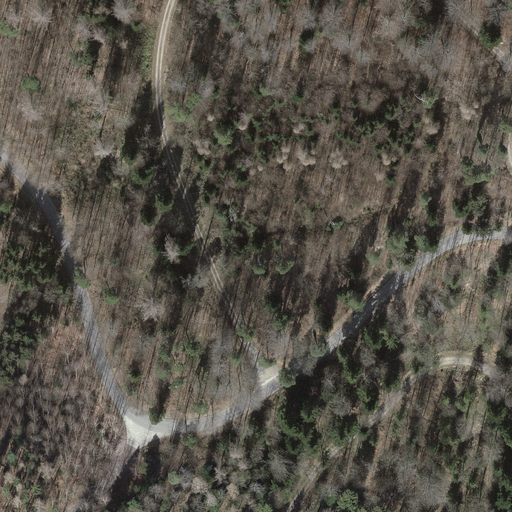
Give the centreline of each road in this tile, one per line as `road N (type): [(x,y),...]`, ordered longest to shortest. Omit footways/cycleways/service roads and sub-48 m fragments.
road 1 (tertiary): [(511,237),(455,239),(421,259),(330,347),(240,411),(164,428),(142,422),(113,389),(63,242),(44,206),(0,157)]
road 2 (track): [(277,385),(226,304),(158,113),(163,18),(173,0)]
road 3 (track): [(204,248),(336,226),(511,167)]
road 4 (track): [(294,511),(352,441),(434,370),(482,372),(511,402)]
